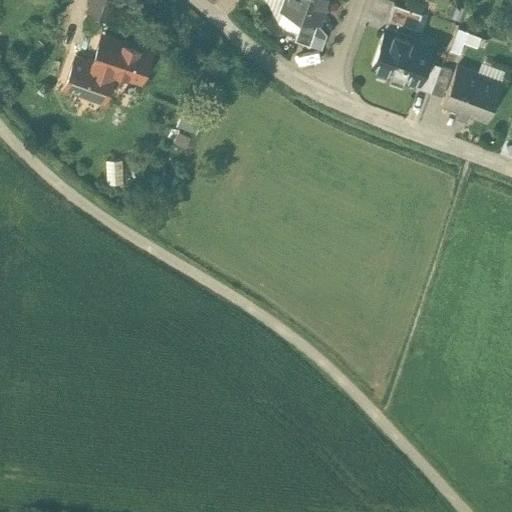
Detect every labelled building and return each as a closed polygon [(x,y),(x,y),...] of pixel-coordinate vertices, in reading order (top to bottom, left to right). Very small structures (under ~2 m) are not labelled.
[(91,0),(88,11),(111,19),(112,19),(118,0),(91,0)] [(284,0),(282,8),(303,15),(318,20),(324,0),(284,0)] [(421,12),(393,2),(387,18),(415,28),(421,12)] [(318,20),(303,15),(295,38),(310,43),(318,20)] [(487,38),(457,27),(455,34),(466,38),(465,41),(483,48),(487,38)] [(409,34),(394,29),(393,34),(384,31),(372,63),(390,70),(392,64),(405,69),(403,75),(418,80),(419,80),(427,60),(431,48),(407,39),(409,34)] [(151,48),(103,31),(92,59),(75,53),(65,84),(103,97),(113,68),(140,78),(151,48)] [(461,42),(452,39),(446,53),(456,56),(461,42)] [(440,64),(427,60),(419,80),(418,80),(416,86),(430,91),(440,65),(440,64)] [(477,71),(457,64),(442,104),(459,110),(457,115),(467,119),(469,114),(486,120),(500,80),(477,72),(477,71)] [(451,69),(440,65),(430,91),(431,92),(442,96),(451,69)] [(202,116),(193,112),(189,124),(198,127),(202,116)] [(175,139),(191,146),(199,129),(193,126),(190,133),(180,128),(175,139)] [(122,158),(106,159),(107,183),(123,182),(122,158)]
